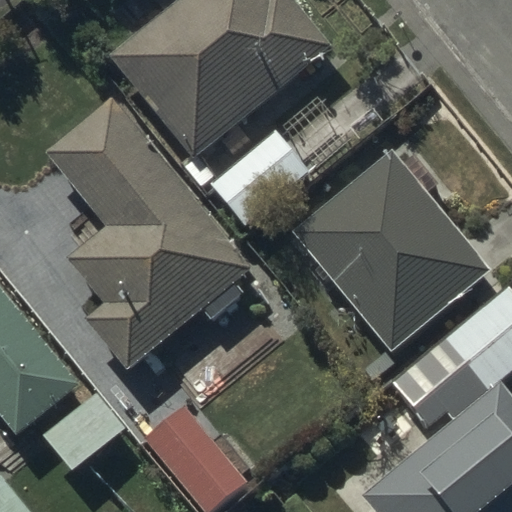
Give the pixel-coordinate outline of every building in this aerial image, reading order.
[(195,157),(330,45),(293,0),(179,0),(111,56),(195,157)] [(114,98),(45,154),(106,229),(68,260),(103,303),(83,319),(127,372),(206,309),(213,318),(241,296),(233,287),(254,270),(114,98)] [(246,227),(312,170),(277,130),(211,187),(246,227)] [(396,154),(394,151),(293,233),(390,352),(490,272),(427,194),(437,186),(405,147),(396,154)] [(511,372),(511,291),(507,286),(442,340),(485,392),(362,495),(375,511),(511,511),(511,396),(500,383),(511,372)] [(79,387),(0,287),(0,411),(19,435),(79,387)] [(124,428),(96,392),(45,433),(73,469),(124,428)] [(216,511),(250,485),(184,406),(144,440),(203,511),(216,511)] [(28,511),(0,478),(0,511),(28,511)]
